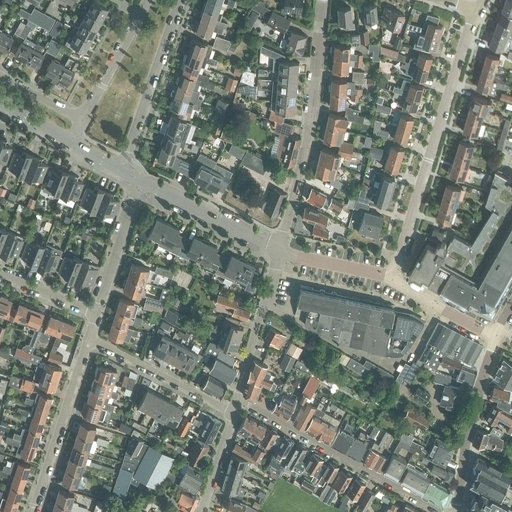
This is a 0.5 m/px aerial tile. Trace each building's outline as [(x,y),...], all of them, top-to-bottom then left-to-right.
[(87,12),(102,20),(108,8),(92,0),(86,0),(85,2),(91,5),(87,12)] [(218,13),(221,2),(214,0),(205,0),(203,8),(218,13)] [(300,9),(301,0),(283,0),(283,7),(300,9)] [(511,0),(506,0),(503,9),(511,12),(511,0)] [(251,7),(267,16),(271,9),(263,5),(258,2),(255,1),(251,7)] [(370,21),(377,20),(375,4),(363,5),(365,25),(371,24),(370,21)] [(28,19),(38,25),(44,13),(34,7),(28,19)] [(347,29),(354,28),(354,22),(351,22),(350,7),(337,8),(339,24),(346,23),(347,29)] [(199,20),(222,28),(225,29),(226,24),(215,20),(218,13),(203,8),(199,20)] [(404,14),(391,10),(385,8),(382,16),(388,18),(386,25),(399,29),(404,14)] [(511,12),(503,9),(499,20),(511,25),(511,12)] [(82,22),(96,30),(102,20),(87,12),(82,22)] [(282,39),(286,40),(284,47),(301,52),(306,35),(290,30),(285,29),(289,21),(273,12),(266,23),(283,32),(282,39)] [(44,13),(38,25),(44,28),(50,16),(44,13)] [(407,23),(405,28),(412,30),(418,31),(437,37),(439,33),(441,33),(443,27),(441,26),(436,24),(438,18),(427,14),(425,22),(423,28),(407,23)] [(50,16),(44,28),(49,31),(55,19),(50,16)] [(50,34),(53,36),(55,37),(62,23),(57,20),(50,34)] [(210,36),(212,31),(220,34),(222,28),(199,20),(195,31),(210,36)] [(494,32),(511,39),(511,37),(511,25),(499,20),(494,32)] [(20,36),(26,24),(20,21),(14,33),(20,36)] [(96,30),(82,22),(76,33),(91,41),(96,30)] [(25,39),(25,38),(31,27),(26,24),(20,36),(25,39)] [(359,31),(360,34),(360,43),(369,42),(367,30),(359,31)] [(1,31),(0,33),(0,47),(6,51),(13,37),(1,31)] [(437,37),(418,31),(417,33),(418,33),(415,46),(414,45),(413,47),(429,52),(430,48),(436,50),(438,43),(436,42),(437,37)] [(490,43),(503,48),(507,50),(511,39),(494,32),(490,43)] [(74,49),(76,46),(85,51),(91,41),(76,33),(72,40),(68,38),(65,45),(74,49)] [(352,42),(360,43),(360,34),(351,35),(352,42)] [(214,42),(229,47),(231,43),(232,41),(216,36),(214,42)] [(392,46),(399,48),(403,38),(395,36),(392,46)] [(14,55),(27,62),(34,48),(33,48),(36,44),(25,38),(25,39),(23,42),(22,42),(14,55)] [(37,43),(34,48),(27,62),(36,67),(46,50),(51,53),(57,42),(52,39),(50,42),(48,41),(45,47),(37,43)] [(193,39),(189,50),(209,58),(209,57),(212,50),(211,48),(212,45),(193,39)] [(62,44),(57,42),(51,53),(56,55),(62,44)] [(214,42),(212,47),(226,52),(228,48),(229,47),(214,42)] [(229,47),(228,48),(233,51),(236,45),(231,43),(229,47)] [(334,44),(333,57),(362,60),(363,54),(349,53),(350,46),(334,44)] [(272,71),(278,71),(297,73),(298,63),(284,61),(285,55),(274,50),(261,45),(260,51),(273,57),(272,71)] [(396,58),(398,52),(383,47),(381,53),(396,58)] [(185,61),(199,66),(201,60),(214,64),(216,59),(209,57),(209,58),(189,50),(185,61)] [(419,52),(417,59),(410,57),(408,62),(428,68),(432,56),(419,52)] [(487,53),(484,65),(496,68),(500,57),(487,53)] [(347,72),(348,65),(354,66),(361,66),(362,60),(333,57),(332,71),(347,72)] [(46,72),(57,78),(58,79),(65,65),(53,59),(46,72)] [(69,68),(65,65),(58,79),(57,78),(55,82),(65,88),(75,71),(73,70),(78,62),(73,59),(69,68)] [(425,80),(428,68),(408,62),(405,61),(402,60),(401,66),(406,68),(405,73),(412,76),(425,80)] [(199,66),(185,61),(181,72),(208,81),(210,76),(197,73),(199,66)] [(381,65),(379,70),(390,73),(392,68),(381,65)] [(484,65),(480,76),(505,83),(506,78),(495,74),(496,68),(484,65)] [(240,80),(251,84),(253,85),(254,72),(243,69),(240,80)] [(278,71),(277,81),(297,83),(297,73),(278,71)] [(177,84),(192,89),(197,91),(199,84),(213,89),(215,84),(208,81),(181,72),(177,84)] [(237,79),(229,76),(225,87),(233,90),(237,79)] [(489,91),(492,84),(507,89),(509,84),(505,83),(480,76),(477,87),(489,91)] [(330,92),(345,94),(346,80),(331,79),(330,92)] [(394,91),(400,93),(402,93),(406,95),(419,99),(420,94),(422,95),(425,88),(410,83),(410,81),(403,79),(400,88),(393,86),(392,91),(394,91)] [(251,84),(240,80),(236,91),(249,95),(251,84)] [(277,81),(273,81),(272,90),(296,93),(297,83),(277,81)] [(192,89),(177,84),(173,95),(188,100),(192,89)] [(271,100),(278,101),(295,103),(296,93),(272,90),(271,100)] [(344,107),(345,94),(330,92),(329,105),(344,107)] [(415,110),(419,99),(406,95),(402,93),(399,105),(415,110)] [(511,102),(511,101),(511,96),(502,93),(501,99),(511,102)] [(169,107),(183,111),(182,115),(188,118),(192,107),(198,109),(200,104),(194,102),(188,100),(173,95),(169,107)] [(472,104),(470,108),(485,113),(488,114),(492,101),(471,95),(468,102),(472,104)] [(216,109),(223,111),(227,101),(219,99),(216,109)] [(245,112),(246,103),(239,103),(239,99),(234,99),(232,110),(238,111),(244,112),(245,112)] [(295,103),(278,101),(271,100),(270,119),(281,122),(282,122),(282,121),(284,112),(294,113),(295,103)] [(389,114),(391,107),(377,103),(375,110),(389,114)] [(511,112),(511,106),(504,104),(503,109),(511,112)] [(346,107),(345,113),(354,115),(357,115),(358,110),(351,108),(351,107),(346,107)] [(481,124),(485,113),(470,108),(467,119),(481,124)] [(329,113),(325,127),(338,130),(342,131),(344,131),(346,119),(344,119),(344,117),(341,116),(329,113)] [(344,117),(344,119),(346,119),(356,121),(357,115),(354,115),(345,113),(344,117)] [(171,114),(164,134),(181,140),(184,140),(184,141),(185,142),(191,123),(179,119),(180,117),(171,114)] [(396,125),(409,129),(413,118),(400,114),(396,125)] [(213,116),(209,129),(219,134),(224,120),(213,116)] [(478,136),(481,124),(467,119),(463,131),(478,136)] [(502,131),(507,132),(511,120),(506,119),(502,131)] [(281,138),(275,160),(274,164),(283,166),(284,163),(294,166),(301,138),(290,135),(293,124),(282,121),(282,122),(281,122),(278,133),(280,133),(279,137),(281,138)] [(406,141),(409,129),(396,125),(393,137),(406,141)] [(223,138),(227,140),(232,143),(235,144),(241,131),(228,126),(223,138)] [(323,126),(321,134),(324,135),(322,140),(335,143),(339,144),(340,141),(342,131),(338,130),(325,127),(323,126)] [(372,135),(376,137),(386,139),(389,131),(379,129),(373,127),(372,135)] [(507,132),(502,131),(497,147),(502,148),(507,132)] [(164,134),(161,145),(161,146),(177,151),(180,152),(184,141),(184,140),(181,140),(164,134)] [(7,141),(0,138),(0,164),(3,165),(4,163),(6,164),(12,148),(5,145),(7,141)] [(457,152),(471,156),(475,145),(461,140),(457,152)] [(339,144),(338,148),(352,151),(354,144),(340,141),(339,144)] [(235,144),(232,143),(228,151),(242,157),(245,149),(235,144)] [(192,145),(190,152),(196,154),(198,147),(192,145)] [(370,145),(369,150),(382,154),(383,149),(370,145)] [(387,156),(400,159),(403,149),(391,145),(387,156)] [(176,156),(177,151),(161,146),(157,158),(172,163),(171,167),(176,170),(181,172),(185,164),(186,162),(176,156)] [(317,153),(316,161),(318,161),(331,164),(337,166),(338,166),(340,156),(350,158),(351,156),(354,157),(355,152),(352,151),(338,148),(337,153),(333,152),(334,151),(321,148),(320,154),(317,153)] [(369,150),(368,156),(380,159),(382,154),(369,150)] [(24,177),(33,155),(23,151),(22,155),(15,152),(8,169),(10,169),(9,172),(24,177)] [(245,152),(239,164),(262,176),(268,164),(245,152)] [(454,164),(468,168),(471,156),(457,152),(454,164)] [(43,159),(33,155),(24,177),(39,183),(40,181),(42,181),(48,165),(41,163),(43,159)] [(396,172),(400,159),(387,156),(384,168),(396,172)] [(189,176),(194,178),(205,184),(213,167),(203,162),(203,160),(197,158),(189,176)] [(318,161),(315,175),(327,178),(330,178),(330,183),(329,183),(336,187),(338,188),(342,183),(338,180),(339,173),(336,172),(337,166),(331,164),(318,161)] [(186,162),(185,164),(181,172),(186,174),(191,164),(186,162)] [(215,164),(213,167),(205,184),(216,190),(217,189),(222,191),(234,167),(229,165),(226,170),(215,164)] [(464,179),(468,168),(454,164),(450,175),(464,179)] [(60,195),(69,173),(59,169),(57,173),(50,170),(44,186),(46,187),(45,189),(60,195)] [(511,178),(496,169),(495,171),(494,176),(491,187),(486,204),(488,205),(493,208),(473,240),(471,244),(455,234),(448,247),(447,246),(447,245),(447,244),(446,243),(446,242),(445,241),(444,241),(443,241),(442,241),(441,241),(441,242),(440,242),(439,242),(438,242),(429,237),(412,268),(414,275),(467,305),(470,301),(491,314),(511,277),(511,178)] [(379,181),(377,188),(392,193),(394,185),(393,185),(394,179),(383,176),(383,173),(375,171),(373,179),(379,181)] [(78,176),(69,173),(60,195),(75,201),(76,198),(78,199),(84,183),(77,180),(78,176)] [(244,186),(237,183),(233,192),(240,195),(244,186)] [(444,196),(458,200),(462,188),(447,184),(444,196)] [(81,207),(96,212),(105,190),(95,186),(93,190),(86,187),(80,204),(82,204),(81,207)] [(277,216),(287,194),(273,188),(268,202),(265,200),(261,209),(277,216)] [(312,188),(306,198),(320,206),(321,205),(326,208),(327,206),(331,199),(328,197),(327,198),(325,197),(326,195),(320,191),(319,192),(312,188)] [(386,205),(388,200),(390,201),(392,193),(377,188),(372,201),(386,205)] [(105,190),(96,212),(111,218),(112,216),(114,217),(120,200),(113,198),(114,194),(105,190)] [(17,194),(10,191),(8,197),(15,200),(17,194)] [(357,199),(359,201),(368,204),(369,198),(358,195),(357,199)] [(440,207),(455,212),(458,200),(444,196),(440,207)] [(36,200),(30,198),(28,206),(33,208),(36,200)] [(331,199),(327,206),(338,212),(343,204),(332,198),(331,199)] [(356,200),(354,206),(354,208),(364,211),(358,232),(377,238),(383,217),(367,212),(370,204),(368,204),(359,201),(356,200)] [(488,216),(492,209),(488,206),(484,213),(488,216)] [(323,229),(326,217),(327,216),(319,211),(304,207),(301,218),(314,222),(314,223),(311,233),(325,238),(328,231),(323,229)] [(451,223),(455,212),(440,207),(437,219),(451,223)] [(484,222),(488,216),(484,213),(480,220),(484,222)] [(153,237),(160,240),(168,224),(157,218),(154,223),(148,220),(140,236),(151,241),(153,237)] [(484,223),(480,220),(475,227),(479,229),(484,223)] [(160,240),(157,245),(165,248),(177,254),(185,238),(177,234),(180,229),(168,224),(160,240)] [(0,252),(8,232),(0,228),(0,252)] [(442,239),(445,232),(434,228),(431,235),(442,239)] [(23,237),(8,232),(0,252),(0,254),(9,258),(11,254),(18,257),(24,240),(22,240),(23,237)] [(83,233),(81,237),(89,241),(91,236),(83,233)] [(185,238),(177,254),(189,260),(191,255),(198,258),(206,242),(195,236),(192,241),(185,238)] [(27,265),(37,269),(45,246),(31,240),(30,243),(28,242),(21,258),(28,261),(27,265)] [(206,242),(198,258),(205,262),(203,267),(215,273),(223,256),(215,252),(218,248),(206,242)] [(60,252),(45,246),(37,269),(46,272),(48,268),(55,271),(61,255),(59,254),(60,252)] [(74,283),(82,261),(68,255),(67,257),(65,256),(58,272),(66,275),(64,279),(74,283)] [(223,256),(215,273),(233,281),(235,276),(236,277),(244,261),(232,255),(230,259),(223,256)] [(97,266),(82,261),(74,283),(83,287),(85,283),(92,285),(98,269),(96,269),(97,266)] [(254,266),(244,261),(236,277),(242,280),(240,285),(255,292),(263,276),(252,270),(254,266)] [(128,276),(145,282),(149,269),(132,263),(128,276)] [(154,272),(172,277),(174,271),(156,266),(154,272)] [(146,290),(142,289),(145,282),(128,276),(123,290),(140,295),(144,297),(146,290)] [(298,314),(299,306),(308,308),(313,288),(301,286),(297,306),(295,313),(298,314)] [(316,329),(325,291),(313,288),(308,308),(304,322),(316,329)] [(316,329),(327,336),(336,293),(325,291),(316,329)] [(338,342),(348,296),(336,293),(327,336),(336,341),(337,342),(338,342)] [(0,315),(9,319),(13,309),(9,307),(12,300),(7,298),(7,297),(1,294),(0,296),(0,295),(0,315)] [(250,308),(240,305),(237,304),(238,300),(223,295),(220,304),(234,309),(233,314),(246,319),(250,308)] [(145,302),(162,308),(164,302),(147,296),(145,302)] [(350,345),(360,298),(348,296),(338,342),(350,345)] [(253,308),(256,299),(252,298),(252,297),(245,300),(243,303),(248,305),(253,308)] [(361,348),(372,301),(360,298),(350,345),(361,348)] [(138,305),(133,303),(120,299),(116,311),(129,316),(134,317),(138,305)] [(372,301),(361,348),(362,348),(370,351),(372,351),(383,303),(372,301)] [(162,308),(145,302),(143,307),(161,313),(162,308)] [(13,309),(9,319),(12,320),(14,316),(27,321),(32,307),(25,304),(24,305),(19,303),(16,310),(13,309)] [(384,354),(393,312),(395,306),(383,303),(372,351),(384,354)] [(39,309),(32,307),(27,321),(25,325),(36,330),(40,331),(42,327),(38,325),(43,312),(38,310),(39,309)] [(172,323),(177,314),(167,309),(162,317),(172,323)] [(116,311),(112,323),(126,328),(126,327),(129,316),(116,311)] [(393,312),(384,354),(396,355),(398,355),(400,354),(402,353),(405,350),(424,322),(413,317),(393,312)] [(46,328),(58,333),(63,320),(61,320),(62,319),(56,316),(55,317),(51,315),(46,328)] [(243,327),(239,326),(241,321),(226,316),(220,333),(222,333),(239,339),(243,327)] [(63,320),(58,333),(53,344),(58,346),(60,341),(67,344),(69,338),(70,338),(73,331),(74,332),(76,326),(63,320)] [(122,340),(124,333),(136,336),(138,331),(126,327),(126,328),(112,323),(108,336),(122,340)] [(439,363),(453,368),(452,372),(457,374),(456,379),(471,384),(477,368),(462,363),(462,362),(443,355),(445,351),(473,364),(478,355),(477,354),(481,347),(437,323),(418,358),(436,368),(439,363)] [(271,328),(264,340),(279,348),(285,337),(280,334),(280,333),(271,328)] [(153,353),(162,358),(171,340),(162,335),(164,332),(158,329),(153,342),(157,344),(153,353)] [(32,353),(38,338),(40,331),(36,330),(29,346),(27,345),(22,346),(21,349),(32,353)] [(38,338),(41,339),(46,341),(49,335),(43,333),(40,331),(38,338)] [(236,350),(239,339),(222,333),(217,345),(216,348),(231,356),(233,349),(236,350)] [(171,362),(180,344),(171,340),(162,358),(171,362)] [(239,361),(221,351),(215,348),(217,345),(210,341),(205,352),(217,358),(210,371),(229,381),(236,368),(239,361)] [(180,367),(189,349),(180,344),(171,362),(180,367)] [(290,344),(285,353),(296,359),(301,349),(290,344)] [(29,360),(32,353),(21,349),(17,347),(16,350),(14,354),(17,355),(29,360)] [(10,360),(13,355),(8,352),(0,348),(0,354),(10,360)] [(188,372),(193,363),(197,365),(202,356),(189,349),(180,367),(188,372)] [(60,363),(61,358),(49,353),(47,359),(60,363)] [(279,365),(290,370),(295,359),(284,354),(279,365)] [(367,367),(363,364),(350,357),(346,364),(367,376),(371,369),(367,367)] [(245,395),(256,400),(262,385),(274,390),(277,382),(268,378),(271,373),(266,371),(268,366),(253,359),(244,393),(245,395)] [(294,368),(310,377),(312,375),(311,374),(314,368),(297,359),(294,368)] [(511,364),(503,359),(498,367),(509,373),(511,375),(511,364)] [(404,376),(410,365),(404,361),(398,372),(404,376)] [(408,383),(418,364),(413,361),(403,380),(408,383)] [(35,372),(58,379),(61,368),(46,364),(40,362),(39,366),(37,365),(35,372)] [(99,366),(95,378),(112,384),(116,372),(112,371),(99,366)] [(511,375),(509,373),(498,367),(493,377),(511,388),(511,375)] [(329,377),(323,373),(314,368),(311,374),(312,375),(310,377),(299,399),(304,403),(294,422),(305,428),(316,409),(304,403),(308,396),(310,397),(321,377),(327,381),(329,377)] [(433,379),(448,384),(450,376),(436,371),(433,379)] [(58,379),(35,372),(33,378),(40,380),(39,384),(54,389),(58,379)] [(206,381),(203,388),(220,397),(227,386),(203,373),(200,378),(206,381)] [(12,375),(10,385),(18,386),(20,377),(12,375)] [(21,383),(33,387),(35,380),(23,376),(21,383)] [(132,390),(135,378),(128,376),(125,387),(132,390)] [(95,378),(91,390),(109,396),(116,398),(118,399),(120,394),(118,393),(110,390),(112,384),(95,378)] [(33,387),(21,383),(19,387),(31,391),(33,387)] [(459,408),(464,389),(445,383),(440,403),(459,408)] [(511,414),(511,403),(505,401),(509,390),(494,385),(490,396),(498,399),(496,406),(511,414)] [(418,386),(414,393),(426,401),(430,394),(418,386)] [(376,388),(370,399),(381,405),(386,394),(376,388)] [(147,412),(156,395),(147,390),(148,389),(147,389),(137,408),(138,408),(147,412)] [(91,390),(87,402),(100,407),(106,409),(112,410),(114,411),(116,406),(114,405),(106,403),(109,396),(91,390)] [(26,397),(24,402),(32,404),(36,406),(48,409),(52,397),(40,393),(37,392),(35,399),(34,399),(26,397)] [(273,399),(277,402),(277,401),(280,402),(283,396),(277,392),(273,399)] [(156,395),(147,412),(156,416),(165,399),(156,395)] [(272,411),(287,418),(296,402),(284,395),(283,396),(280,402),(277,401),(277,402),(272,411)] [(165,399),(156,416),(165,421),(174,404),(165,399)] [(87,402),(83,415),(96,419),(102,421),(104,415),(106,409),(100,407),(87,402)] [(324,413),(320,411),(324,404),(319,402),(316,409),(306,429),(313,433),(321,417),(324,413)] [(17,412),(17,413),(20,414),(26,416),(32,418),(35,419),(44,421),(48,409),(36,406),(32,404),(30,411),(18,408),(17,412)] [(183,408),(174,404),(165,421),(174,426),(183,408)] [(495,424),(499,417),(509,423),(505,429),(511,432),(511,414),(496,406),(494,404),(486,419),(495,424)] [(345,411),(338,406),(335,411),(343,415),(345,411)] [(425,428),(429,419),(408,408),(403,417),(425,428)] [(332,415),(328,413),(324,411),(324,413),(321,417),(313,433),(321,437),(329,421),(332,415)] [(236,431),(238,431),(240,432),(241,430),(247,434),(255,420),(246,414),(236,431)] [(208,415),(204,423),(200,420),(197,425),(202,428),(198,434),(212,441),(221,422),(208,415)] [(340,420),(332,415),(329,421),(321,437),(329,441),(337,426),(340,420)] [(183,417),(175,431),(183,435),(191,421),(190,421),(183,417)] [(32,418),(28,430),(40,433),(44,421),(35,419),(32,418)] [(255,420),(247,434),(248,435),(246,439),(255,443),(265,425),(255,420)] [(81,422),(77,434),(91,439),(95,427),(81,422)] [(125,425),(115,422),(113,428),(129,433),(131,427),(125,425)] [(338,446),(350,425),(346,423),(345,424),(346,425),(343,429),(339,426),(331,442),(338,446)] [(350,425),(338,446),(346,450),(354,434),(350,432),(353,426),(350,425)] [(380,427),(375,425),(369,435),(374,438),(380,427)] [(270,446),(277,433),(276,432),(275,431),(272,429),(271,429),(267,428),(260,440),(270,446)] [(139,478),(156,487),(159,481),(161,482),(174,458),(149,445),(147,448),(141,445),(143,440),(137,437),(139,432),(133,429),(131,434),(133,436),(126,449),(120,468),(112,493),(124,497),(129,480),(136,484),(139,478)] [(489,433),(478,429),(477,429),(472,444),(484,448),(486,443),(494,445),(493,448),(500,450),(503,439),(489,433)] [(25,442),(36,446),(40,433),(28,430),(25,442)] [(374,441),(371,446),(364,460),(372,464),(390,432),(386,430),(379,444),(374,441)] [(357,436),(354,434),(346,450),(352,454),(364,432),(362,431),(362,433),(360,432),(357,436)] [(146,435),(153,440),(154,440),(156,436),(148,432),(146,435)] [(366,433),(364,432),(352,454),(360,458),(368,442),(364,440),(367,435),(365,434),(366,433)] [(384,453),(388,445),(394,434),(390,432),(372,464),(381,469),(388,456),(384,453)] [(73,446),(88,451),(91,439),(77,434),(73,446)] [(7,436),(5,442),(18,446),(15,455),(20,457),(21,454),(32,458),(36,446),(25,442),(18,440),(13,438),(7,436)] [(285,455),(293,441),(283,436),(272,456),(274,457),(275,456),(278,457),(280,452),(285,455)] [(446,464),(455,445),(436,436),(429,450),(423,447),(423,446),(412,440),(408,449),(421,455),(422,454),(424,455),(426,457),(427,455),(446,464)] [(108,441),(97,437),(96,443),(107,446),(108,441)] [(449,488),(430,478),(429,477),(425,475),(428,471),(427,471),(427,470),(408,460),(407,463),(405,462),(406,459),(396,454),(401,445),(407,449),(410,444),(400,439),(383,470),(396,477),(398,475),(402,477),(400,480),(405,482),(403,485),(416,492),(417,489),(422,492),(420,495),(441,507),(442,506),(444,507),(447,506),(453,492),(452,490),(449,489),(449,488)] [(182,451),(183,449),(175,444),(174,447),(162,440),(161,444),(186,458),(188,454),(182,451)] [(200,465),(205,456),(209,447),(196,440),(187,459),(200,465)] [(304,463),(299,460),(306,447),(298,443),(286,464),(300,471),(304,463)] [(233,450),(245,457),(249,451),(237,445),(233,450)] [(73,446),(69,458),(84,463),(89,465),(90,461),(91,459),(86,457),(88,451),(73,446)] [(257,446),(253,454),(252,454),(259,458),(264,450),(257,446)] [(245,457),(248,458),(256,463),(259,458),(252,454),(253,454),(249,451),(245,457)] [(306,473),(308,469),(315,472),(310,480),(316,483),(317,481),(325,466),(321,464),(323,459),(313,453),(309,461),(308,460),(304,467),(304,466),(301,471),(306,473)] [(231,454),(228,463),(246,468),(249,469),(250,464),(245,463),(246,460),(240,457),(231,454)] [(455,469),(454,469),(447,465),(447,466),(430,458),(426,457),(424,455),(422,460),(432,465),(430,469),(442,475),(441,477),(449,481),(455,469)] [(471,480),(469,485),(470,485),(481,491),(481,490),(508,505),(509,504),(511,498),(511,486),(507,484),(511,475),(477,456),(472,465),(478,468),(471,480)] [(280,462),(271,457),(267,464),(265,469),(271,472),(278,475),(279,476),(283,467),(279,464),(280,462)] [(69,458),(65,470),(80,475),(84,463),(69,458)] [(329,461),(326,467),(325,466),(317,481),(322,484),(326,477),(331,479),(338,466),(329,461)] [(18,462),(16,470),(3,465),(2,470),(8,473),(14,475),(26,478),(30,466),(18,462)] [(168,471),(164,478),(169,481),(169,479),(194,492),(195,489),(198,488),(199,486),(198,483),(204,474),(183,463),(182,465),(183,466),(180,472),(179,472),(177,476),(173,474),(168,471)] [(241,477),(242,472),(245,473),(246,468),(228,463),(225,472),(241,477)] [(341,469),(333,484),(331,486),(328,492),(323,500),(329,504),(338,487),(343,490),(351,475),(341,469)] [(61,482),(76,487),(80,475),(65,470),(61,482)] [(242,482),(240,481),(241,477),(225,472),(222,482),(241,487),(242,482)] [(10,486),(22,490),(26,478),(14,475),(10,486)] [(307,488),(311,482),(301,476),(297,483),(307,488)] [(357,498),(365,483),(355,477),(347,492),(357,498)] [(222,482),(220,489),(242,496),(245,488),(241,487),(222,482)] [(111,486),(109,485),(104,484),(100,494),(99,497),(107,499),(111,486)] [(323,500),(328,492),(331,486),(326,484),(318,497),(323,500)] [(18,503),(22,490),(10,486),(10,488),(6,487),(4,492),(9,493),(7,499),(18,503)] [(182,504),(194,509),(199,497),(182,489),(179,496),(173,493),(171,498),(182,504)] [(368,489),(359,505),(366,508),(374,493),(368,489)] [(74,510),(78,511),(79,511),(82,506),(77,505),(77,503),(72,501),(74,494),(59,490),(55,502),(70,507),(74,509),(74,510)] [(511,511),(511,506),(509,504),(508,505),(481,490),(481,491),(477,497),(474,496),(470,505),(468,507),(465,511),(511,511)] [(152,499),(158,503),(160,504),(163,499),(155,494),(152,499)] [(345,495),(337,508),(343,511),(347,505),(345,504),(349,497),(345,495)] [(0,510),(6,511),(15,511),(18,503),(7,499),(2,497),(0,503),(0,510)] [(140,507),(147,511),(152,502),(145,498),(140,507)] [(247,511),(260,511),(249,505),(230,499),(226,510),(232,511),(243,511),(244,511),(247,511)] [(396,511),(400,505),(390,501),(384,511),(396,511)] [(51,511),(68,511),(70,507),(55,502),(51,511)] [(412,511),(415,508),(405,503),(400,511),(412,511)]
